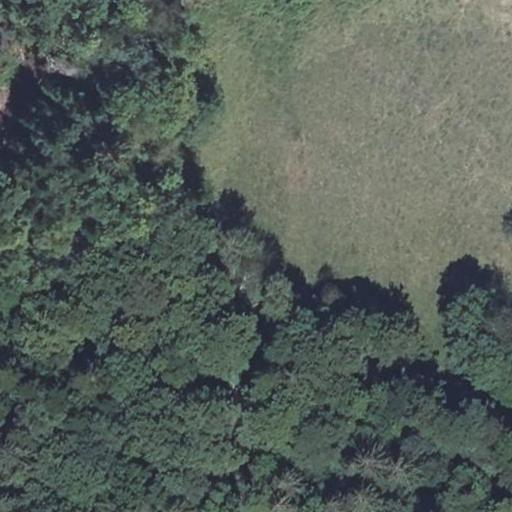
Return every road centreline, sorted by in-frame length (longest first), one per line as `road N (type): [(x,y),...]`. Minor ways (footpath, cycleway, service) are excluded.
road 1 (track): [(251,511),(243,408),(265,382),(320,382),(402,410),(511,486)]
road 2 (track): [(0,214),(265,382)]
